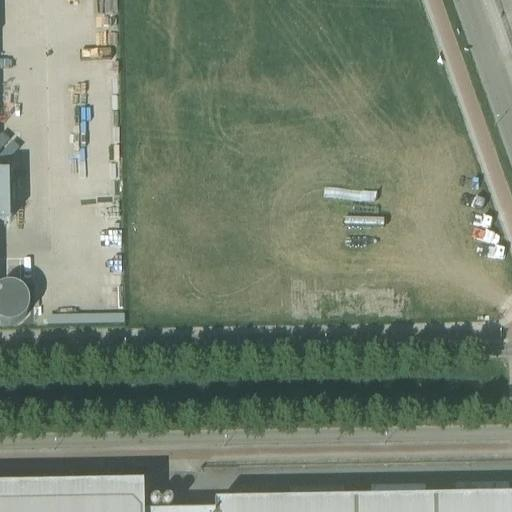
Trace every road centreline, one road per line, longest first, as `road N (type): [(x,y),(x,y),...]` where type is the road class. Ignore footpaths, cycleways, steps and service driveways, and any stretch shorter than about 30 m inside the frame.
road 1 (unclassified): [(511,350),(0,359)]
road 2 (unclassified): [(0,440),(511,434)]
road 3 (unclassified): [(468,0),(511,123)]
